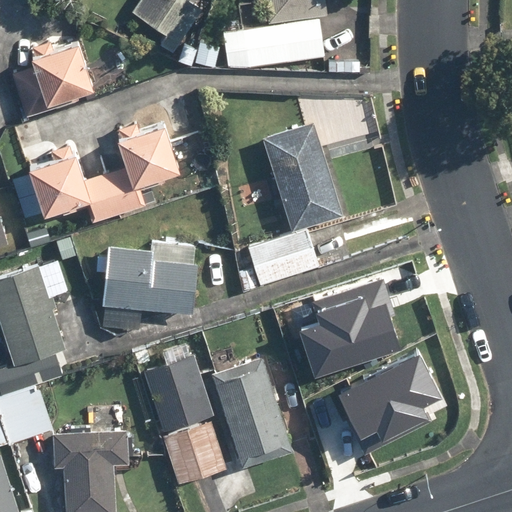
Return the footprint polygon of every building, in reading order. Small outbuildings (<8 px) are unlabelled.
[(203,5),(195,0),(138,0),(131,11),(165,33),(159,42),(174,52),(203,5)] [(223,30),(228,68),(325,56),(320,18),(328,17),(326,0),(261,0),(264,25),(223,30)] [(29,47),(34,62),(11,69),(26,115),(56,105),(55,100),(96,87),(80,39),(55,47),(52,40),(29,47)] [(181,42),(180,66),(215,67),(216,43),(181,42)] [(321,265),(308,225),(344,214),(313,118),(263,134),(294,230),(247,245),(260,285),(321,265)] [(74,149),(29,165),(46,213),(88,198),(96,220),(143,204),(137,187),(182,171),(165,120),(118,136),(127,162),(84,177),(74,149)] [(0,244),(9,242),(0,211),(0,244)] [(193,248),(106,242),(101,325),(141,327),(142,307),(195,311),(198,259),(192,258),(193,248)] [(0,394),(39,382),(66,374),(59,351),(69,348),(52,295),(67,290),(56,257),(0,274),(0,317),(13,359),(0,362),(0,394)] [(299,316),(315,366),(406,337),(385,270),(314,292),(320,310),(299,316)] [(337,384),(366,441),(431,408),(423,392),(440,383),(419,342),(337,384)] [(191,353),(144,368),(181,482),(228,467),(191,353)] [(264,354),(211,370),(240,462),(293,446),(264,354)] [(0,394),(0,402),(12,440),(53,427),(39,382),(0,394)] [(0,443),(12,440),(0,402),(0,443)] [(130,427),(53,427),(53,464),(65,463),(65,511),(116,511),(116,463),(131,463),(130,427)] [(0,511),(22,511),(4,450),(0,451),(0,511)]
